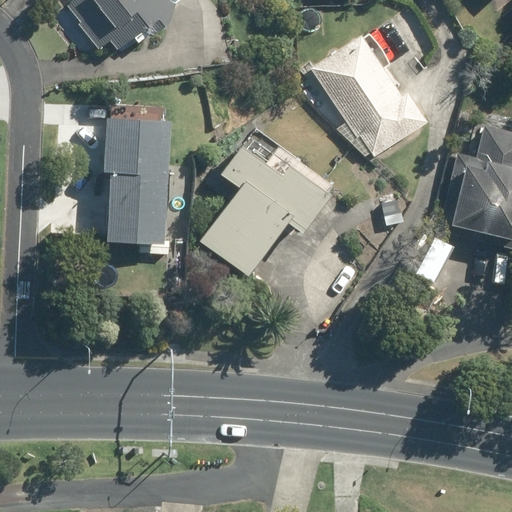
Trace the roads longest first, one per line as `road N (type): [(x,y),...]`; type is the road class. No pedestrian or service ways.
road 1 (residential): [(0,27),(20,55),(25,83),(12,404)]
road 2 (residential): [(0,509),(254,482),(264,476),(285,410)]
road 3 (primary): [(12,404),(285,410)]
road 4 (primary): [(285,410),(511,448)]
